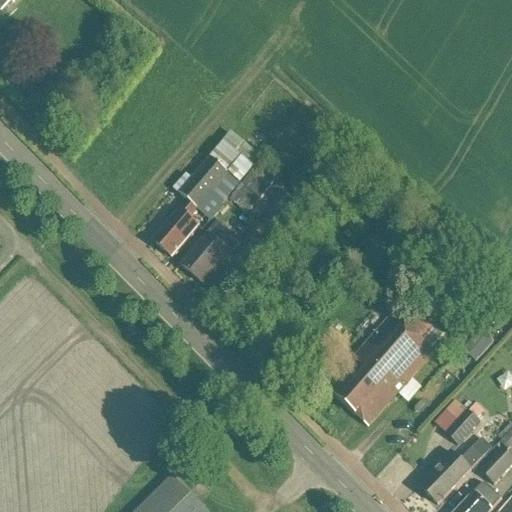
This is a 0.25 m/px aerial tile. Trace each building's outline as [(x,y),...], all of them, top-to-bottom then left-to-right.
[(0,0),(0,15),(14,0),(0,0)] [(224,148),(192,185),(186,180),(173,194),(188,208),(154,246),(172,262),(198,232),(191,226),(200,217),(211,226),(223,212),(221,211),(253,174),(224,148)] [(273,186),(255,172),(232,200),(250,215),(273,186)] [(219,224),(207,238),(180,269),(204,290),(230,258),(242,244),(219,224)] [(329,397),(368,431),(434,356),(392,319),(341,378),(344,380),(329,397)] [(476,363),(495,346),(484,334),(466,351),(476,363)] [(444,432),(466,410),(457,402),(436,424),(444,432)] [(459,451),(481,427),(468,415),(446,439),(459,451)] [(509,453),(511,449),(511,433),(500,446),(509,453)] [(438,509),(470,476),(484,461),(473,451),(460,465),(451,456),(438,469),(441,472),(421,493),(438,509)] [(511,472),(511,462),(501,452),(479,474),(494,490),(511,472)] [(203,511),(172,480),(140,511),(203,511)] [(482,488),(474,497),(460,511),(492,511),(501,503),(485,488),(482,488)]
